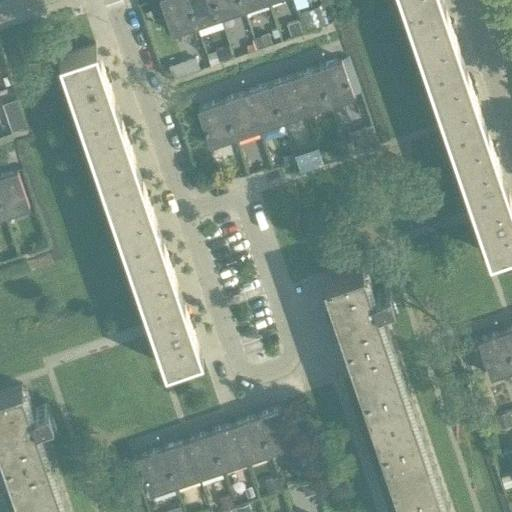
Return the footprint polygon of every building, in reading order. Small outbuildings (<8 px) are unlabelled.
[(188,0),(160,0),(172,30),(196,22),(188,0)] [(214,0),(188,0),(196,22),(220,14),(214,0)] [(240,0),(214,0),(220,14),(243,6),(240,0)] [(442,0),(420,0),(404,6),(425,67),(442,61),(462,54),(453,29),(457,27),(453,18),(450,19),(442,0)] [(321,3),(300,10),(306,29),(328,21),(321,3)] [(105,69),(95,42),(59,54),(81,117),(98,111),(117,105),(108,78),(112,77),(108,68),(105,69)] [(462,54),(442,61),(425,67),(446,128),(464,122),(483,116),(474,90),(478,89),(474,80),(471,81),(462,54)] [(341,57),(317,65),(329,101),(353,93),(341,57)] [(317,65),(293,73),(306,109),(329,101),(317,65)] [(293,73),(269,82),(282,118),(306,109),(293,73)] [(269,82),(246,90),(258,126),(282,118),(269,82)] [(246,90),(222,98),(234,134),(258,126),(246,90)] [(210,142),(234,134),(222,98),(197,106),(210,142)] [(117,105),(98,111),(81,117),(102,178),(118,173),(138,166),(129,140),(133,138),(129,129),(126,130),(117,105)] [(483,116),(464,122),(446,128),(468,190),(504,178),(495,152),(499,150),(495,141),(492,142),(483,116)] [(370,122),(362,124),(366,134),(374,131),(370,122)] [(320,150),(306,155),(310,168),(324,164),(320,150)] [(138,166),(118,173),(102,178),(123,239),(159,227),(150,201),(154,200),(150,191),(147,192),(138,166)] [(17,168),(0,173),(0,199),(4,212),(29,204),(17,168)] [(511,201),(504,178),(468,190),(489,253),(496,251),(511,244),(511,201)] [(159,227),(123,239),(144,301),(180,289),(171,263),(175,261),(171,252),(168,253),(159,227)] [(511,244),(496,251),(502,269),(511,265),(511,244)] [(362,267),(323,280),(332,306),(324,309),(329,321),(336,319),(355,376),(401,511),(446,511),(379,316),(397,310),(388,284),(371,293),(362,267)] [(180,289),(144,301),(165,364),(201,351),(192,324),(196,323),(192,314),(189,315),(180,289)] [(511,325),(502,329),(511,357),(511,325)] [(511,357),(502,329),(478,338),(490,374),(511,366),(511,357)] [(21,383),(0,390),(0,450),(21,511),(65,511),(38,433),(56,427),(48,401),(31,409),(21,383)] [(490,400),(478,403),(482,416),(494,412),(490,400)] [(281,405),(257,413),(269,449),(293,441),(281,405)] [(507,412),(498,415),(501,424),(510,421),(507,412)] [(257,413),(233,421),(245,457),(269,449),(257,413)] [(233,421),(209,430),(221,466),(245,457),(233,421)] [(209,430),(186,438),(198,474),(221,466),(209,430)] [(186,438),(162,446),(174,482),(198,474),(186,438)] [(162,446),(137,454),(150,490),(174,482),(162,446)] [(511,472),(501,476),(505,487),(511,484),(511,472)] [(314,479),(301,483),(305,494),(317,490),(314,479)] [(249,502),(237,506),(239,511),(248,511),(252,511),(249,502)]
